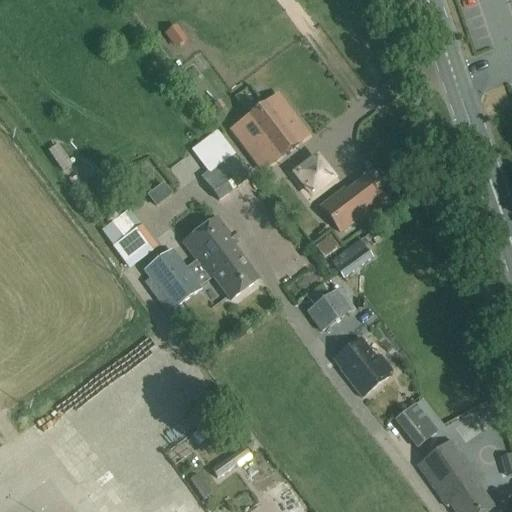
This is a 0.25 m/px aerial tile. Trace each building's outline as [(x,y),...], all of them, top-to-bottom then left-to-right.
[(229,133),(259,173),(308,138),(277,97),(229,133)] [(219,201),(250,177),(232,154),(200,178),(219,201)] [(307,194),(326,191),(322,169),(304,172),(307,194)] [(385,200),(368,178),(359,184),(345,194),(337,201),(334,198),(320,208),(339,234),(376,207),(385,200)] [(231,248),(233,247),(236,244),(216,218),(181,244),(195,263),(200,270),(231,248)] [(116,230),(106,238),(113,248),(112,249),(128,269),(138,262),(139,263),(158,249),(141,227),(136,231),(124,240),(116,230)] [(323,260),(337,250),(329,240),(315,250),(323,260)] [(256,282),(231,248),(200,270),(208,280),(212,277),(214,279),(230,302),(256,282)] [(337,271),(344,281),(373,260),(366,251),(337,271)] [(200,270),(195,263),(184,271),(171,252),(144,272),(172,310),(199,291),(198,290),(214,279),(212,277),(208,280),(200,270)] [(321,287),(306,298),(313,308),(303,316),(318,336),(354,310),(339,289),(329,297),(321,287)] [(360,399),(389,377),(360,340),(332,362),(340,372),(339,373),(360,399)] [(64,360),(79,351),(74,342),(58,351),(64,360)] [(30,389),(59,370),(49,354),(19,374),(30,389)] [(418,449),(437,433),(414,405),(395,421),(418,449)] [(490,511),(493,510),(475,485),(479,483),(451,443),(416,467),(445,508),(449,505),(453,511),(490,511)] [(217,479),(249,456),(244,448),(211,472),(217,479)] [(511,476),(511,456),(503,459),(509,478),(511,476)] [(173,476),(165,482),(187,511),(188,511),(196,506),(173,476)] [(289,490),(284,480),(266,491),(272,500),(278,511),(304,511),(291,489),(289,490)] [(113,511),(125,511),(139,501),(133,493),(112,509),(113,511)]
